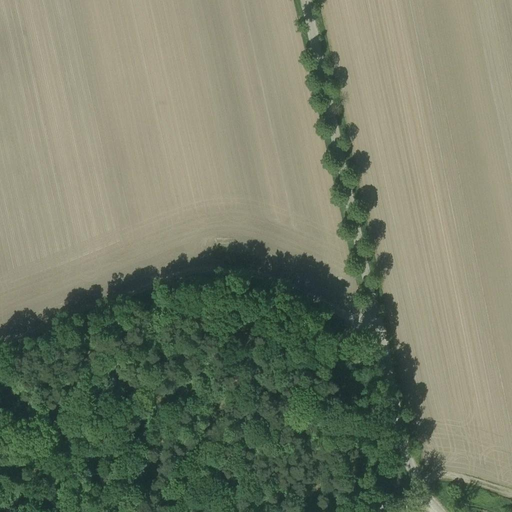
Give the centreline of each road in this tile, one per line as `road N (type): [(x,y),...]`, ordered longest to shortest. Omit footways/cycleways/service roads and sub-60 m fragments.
road 1 (unclassified): [(306,0),(408,464)]
road 2 (track): [(371,294),(267,276),(197,280),(97,309),(0,352)]
